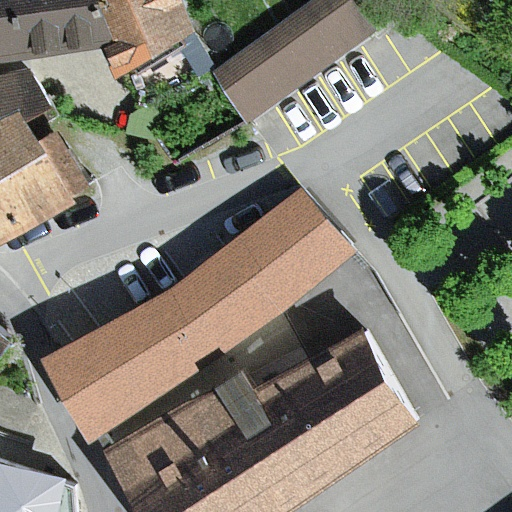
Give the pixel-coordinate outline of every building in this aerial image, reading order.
[(0,0),(0,52),(108,36),(97,0),(0,0)] [(190,25),(179,0),(97,0),(108,36),(117,66),(123,61),(138,101),(211,65),(190,25)] [(293,89),(368,38),(353,0),(306,0),(267,30),(293,89)] [(293,89),(267,30),(210,69),(245,122),(293,89)] [(0,68),(0,108),(14,102),(21,113),(35,106),(43,121),(58,113),(25,63),(0,68)] [(21,113),(14,102),(0,108),(0,231),(90,182),(54,123),(35,135),(21,113)] [(51,365),(95,433),(204,360),(283,305),(345,252),(300,198),(174,296),(51,365)] [(208,383),(101,443),(140,511),(275,511),(418,419),(360,323),(277,366),(272,355),(208,383)] [(0,457),(0,511),(74,511),(72,483),(0,457)]
